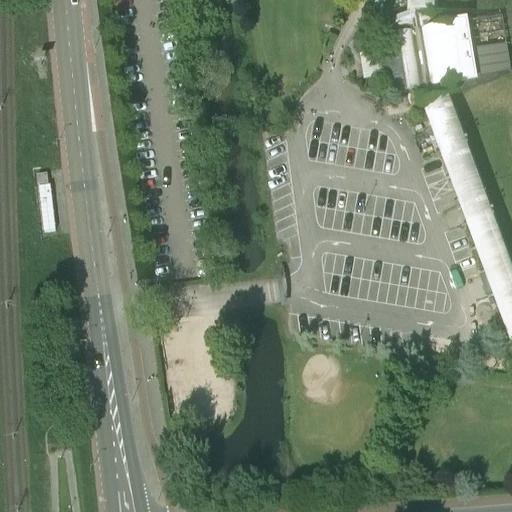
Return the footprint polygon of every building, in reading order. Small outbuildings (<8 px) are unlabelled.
[(470,82),(460,24),(420,31),(418,17),(426,17),(426,0),(409,0),(409,16),(409,17),(398,19),(400,29),(412,27),(412,31),(381,37),(386,62),(384,62),(380,62),(382,72),(386,71),(387,71),(391,95),(422,90),(423,95),(411,97),(413,108),(424,107),(424,108),(433,131),(441,154),(458,148),(440,101),(447,98),(445,87),(470,82)] [(506,44),(476,47),(479,79),(510,76),(506,44)] [(506,343),(511,341),(511,277),(446,100),(419,110),(506,343)] [(37,186),(47,185),(46,175),(36,176),(37,186)] [(43,234),(55,232),(50,187),(38,188),(43,234)]
